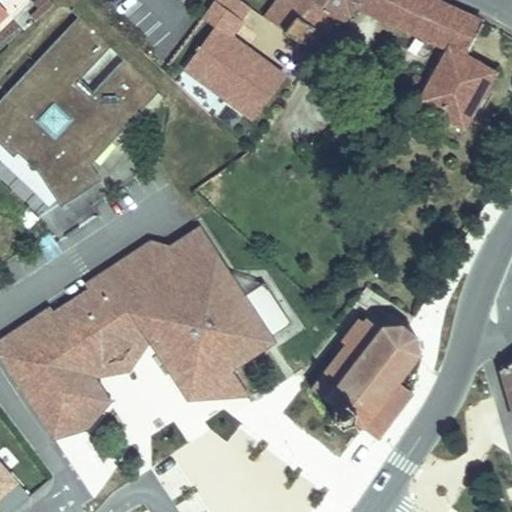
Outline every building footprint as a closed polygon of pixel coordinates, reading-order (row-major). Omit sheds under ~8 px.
[(370,0),(273,0),(260,17),(277,29),(258,58),(260,61),(255,68),(292,92),(307,71),(296,64),(331,14),(343,21),(356,2),(365,9),(370,0)] [(370,0),(365,9),(382,19),(394,0),(370,0)] [(479,24),(431,0),(394,0),(382,19),(439,53),(408,107),(457,136),(489,79),(456,62),(479,24)] [(40,177),(59,205),(98,182),(92,168),(159,95),(124,61),(94,95),(80,82),(113,50),(79,16),(0,103),(0,146),(14,160),(20,155),(40,177)] [(395,85),(392,91),(400,96),(403,89),(395,85)] [(326,102),(328,110),(339,106),(336,98),(326,102)] [(48,303),(0,334),(0,351),(17,377),(25,372),(30,380),(22,386),(51,428),(82,421),(106,389),(94,370),(89,362),(144,328),(147,332),(185,391),(227,363),(270,334),(196,222),(168,239),(149,239),(89,278),(92,284),(52,310),(48,303)] [(144,328),(89,362),(94,370),(130,367),(147,332),(144,328)] [(358,328),(307,392),(326,408),(324,422),(336,433),(350,427),(371,445),(422,380),(408,369),(413,362),(411,341),(402,335),(395,330),(374,333),(370,337),(358,328)] [(227,363),(185,391),(241,389),(227,363)] [(25,372),(17,377),(22,386),(30,380),(25,372)] [(0,500),(19,483),(0,462),(0,500)]
